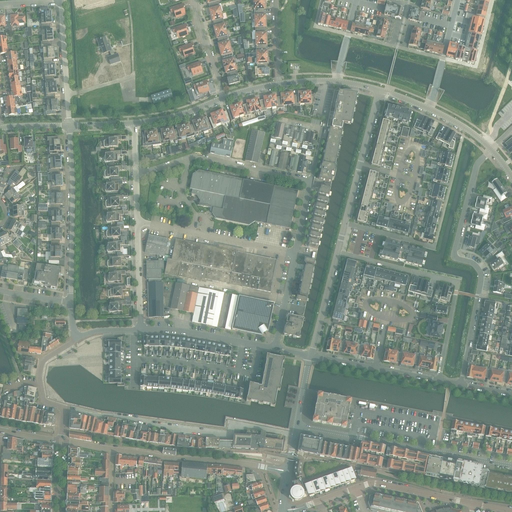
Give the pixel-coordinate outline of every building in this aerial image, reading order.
[(138,0),(134,0),(127,3),(129,8),(140,5),(138,0)] [(265,8),(265,4),(265,3),(254,4),(254,13),(265,12),(264,9),(265,9),(265,8)] [(420,8),(431,11),(432,6),(422,3),(420,8)] [(170,9),(171,13),(174,12),(176,18),(185,15),(183,8),(184,7),(183,4),(170,9)] [(209,11),(210,15),(211,15),(221,13),(219,4),(209,7),(210,9),(209,10),(209,11)] [(140,5),(129,8),(131,14),(142,10),(140,5)] [(41,19),(52,18),(51,12),(49,12),(49,9),(39,10),(39,13),(40,13),(41,19)] [(142,10),(131,14),(132,20),(143,16),(142,10)] [(321,11),(318,25),(323,26),(325,17),(327,13),(321,11)] [(265,15),(265,12),(254,13),(255,22),(266,21),(266,17),(265,17),(265,15)] [(210,16),(211,20),(212,20),(212,21),(213,21),(214,24),(224,21),(221,13),(211,15),(211,16),(210,16)] [(451,43),(448,57),(451,58),(451,57),(454,57),(454,58),(455,59),(454,60),(455,60),(457,60),(463,62),(463,61),(466,62),(466,63),(471,64),(474,65),(474,64),(475,63),(475,62),(476,59),(477,52),(476,52),(476,51),(477,48),(479,40),(480,37),(481,32),(482,29),(482,27),(483,25),(485,18),(475,16),(476,15),(466,13),(465,18),(469,19),(469,18),(472,19),(471,20),(470,25),(470,27),(468,33),(468,34),(465,47),(459,45),(458,45),(455,44),(451,43)] [(8,22),(8,28),(9,33),(12,33),(12,26),(19,26),(18,23),(25,23),(25,17),(18,17),(18,15),(10,16),(11,22),(8,22)] [(8,28),(8,22),(5,22),(4,16),(0,16),(0,27),(5,27),(5,29),(8,28)] [(143,16),(132,20),(134,25),(145,22),(143,16)] [(41,27),(50,27),(50,24),(52,23),(52,18),(41,19),(41,27)] [(214,29),(215,32),(215,33),(226,30),(224,21),(214,24),(214,27),(214,28),(214,29)] [(266,22),(266,21),(255,22),(255,31),(265,30),(265,27),(266,27),(266,26),(266,22)] [(360,24),(360,23),(358,23),(355,22),(352,32),(352,33),(357,34),(360,24)] [(146,23),(135,27),(137,33),(148,29),(146,23)] [(186,28),(187,28),(186,24),(173,29),(174,33),(177,32),(179,38),(188,35),(186,28)] [(370,30),(370,27),(371,26),(365,25),(363,35),(368,36),(368,37),(369,32),(370,30)] [(42,36),(53,35),(53,30),(50,30),(50,27),(41,27),(42,36)] [(148,29),(137,33),(139,38),(149,35),(148,29)] [(215,33),(216,37),(217,39),(217,38),(218,41),(228,39),(226,30),(215,33)] [(266,33),(265,30),(255,31),(256,40),(267,39),(267,35),(266,35),(266,33)] [(41,45),(51,44),(51,41),(53,41),(53,35),(42,36),(42,41),(41,42),(41,45)] [(149,35),(139,38),(140,44),(151,41),(149,35)] [(218,46),(219,50),(220,50),(230,47),(228,39),(218,41),(219,44),(218,44),(219,46),(218,46)] [(267,40),(267,39),(256,40),(256,49),(266,48),(266,45),(267,45),(267,44),(267,40)] [(426,44),(425,46),(424,50),(424,51),(424,50),(429,52),(432,41),(427,40),(426,41),(426,44)] [(151,41),(140,44),(142,50),(153,46),(151,41)] [(437,42),(437,43),(435,53),(440,54),(440,55),(440,54),(440,55),(443,44),(439,43),(437,42)] [(179,48),(180,52),(183,51),(185,57),(194,54),(192,47),(193,47),(192,43),(179,48)] [(43,54),(54,53),(54,47),(51,48),(51,44),(41,45),(41,49),(43,48),(43,54)] [(7,45),(0,45),(0,54),(5,54),(9,53),(8,49),(7,49),(7,45)] [(153,46),(142,50),(144,56),(155,52),(153,46)] [(219,51),(220,55),(221,55),(221,56),(222,56),(223,59),(233,56),(230,47),(220,50),(220,51),(219,51)] [(267,51),(266,48),(256,49),(257,58),(268,57),(268,53),(267,53),(267,51)] [(5,54),(6,58),(7,58),(7,62),(17,61),(16,56),(17,56),(16,52),(9,53),(5,54)] [(155,52),(144,56),(146,61),(157,58),(155,52)] [(44,63),(52,62),(52,59),(55,59),(54,53),(43,54),(44,63)] [(223,63),(224,67),(224,68),(235,65),(233,56),(223,59),(223,62),(223,63)] [(268,62),(268,58),(268,57),(257,58),(257,67),(267,66),(267,63),(268,63),(268,62)] [(44,71),(55,71),(55,65),(53,65),(52,62),(44,63),(45,71),(44,71)] [(187,66),(188,70),(191,70),(193,76),(202,72),(200,66),(201,65),(200,62),(187,66)] [(224,68),(225,72),(226,74),(226,73),(227,76),(237,74),(235,65),(224,68)] [(267,69),(267,66),(257,67),(257,76),(259,76),(259,77),(262,77),(262,76),(268,75),(269,75),(269,71),(268,71),(268,69),(267,69)] [(135,67),(123,68),(123,76),(135,75),(135,67)] [(160,68),(149,72),(151,78),(162,74),(160,68)] [(45,80),(54,80),(53,76),(56,76),(55,71),(44,71),(45,71),(45,80)] [(162,74),(151,78),(152,83),(163,79),(162,74)] [(235,85),(238,84),(238,83),(239,83),(237,74),(227,76),(228,79),(227,79),(228,81),(227,81),(228,85),(229,85),(235,84),(235,85)] [(163,79),(152,83),(154,88),(165,84),(163,79)] [(46,89),(57,88),(56,83),(54,83),(54,80),(45,80),(46,89)] [(207,81),(193,85),(195,89),(197,95),(199,95),(209,91),(207,85),(208,84),(207,81)] [(165,84),(154,88),(156,93),(167,89),(165,84)] [(21,87),(11,89),(12,93),(11,93),(11,97),(15,97),(23,96),(22,92),(21,92),(21,87)] [(57,88),(46,89),(47,98),(55,97),(55,94),(57,94),(57,88)] [(167,90),(156,93),(158,99),(169,95),(167,90)] [(317,188),(330,191),(330,188),(335,164),(342,130),(344,123),(351,124),(357,97),(357,94),(337,91),(334,91),(327,127),(330,127),(322,162),(321,170),(320,174),(319,179),(317,188)] [(305,104),(304,92),(301,93),(299,93),(299,95),(296,95),(297,106),(300,106),(300,104),(305,104)] [(305,104),(305,106),(310,106),(312,106),(315,95),(310,95),(310,93),(308,93),(308,92),(304,92),(305,104)] [(297,106),(296,95),(293,96),(292,94),(290,94),(290,93),(287,94),(288,105),(293,104),(293,107),(297,106)] [(288,105),(287,94),(283,94),(283,95),(281,95),(281,97),(278,97),(280,108),(283,108),(283,105),(288,105)] [(271,107),(269,96),(266,97),(266,98),(264,98),(264,100),(261,100),(264,111),(267,111),(267,108),(271,107)] [(280,108),(278,97),(275,98),(275,96),(273,97),(273,96),(269,96),(271,107),(276,106),(277,109),(280,108)] [(11,97),(4,98),(4,102),(5,102),(6,106),(15,105),(15,101),(15,100),(15,97),(11,97)] [(47,106),(58,106),(57,100),(55,100),(55,97),(47,98),(47,106)] [(264,111),(261,100),(258,101),(258,100),(256,100),(256,99),(252,100),(255,111),(260,110),(261,112),(264,111)] [(255,111),(252,100),(249,101),(249,102),(247,102),(247,104),(245,105),(248,115),(251,115),(250,112),(255,111)] [(248,115),(245,105),(242,106),(241,104),(239,105),(239,104),(235,105),(239,116),(244,114),(245,116),(248,115)] [(14,114),(17,113),(17,109),(16,109),(15,105),(6,106),(6,111),(5,111),(6,115),(9,115),(10,115),(11,115),(12,115),(13,115),(14,114)] [(239,116),(235,105),(232,106),(232,107),(230,108),(231,109),(228,110),(232,121),(235,120),(234,117),(239,116)] [(58,106),(47,106),(47,107),(48,112),(46,112),(46,116),(56,115),(56,111),(58,111),(58,106)] [(388,106),(385,117),(398,121),(397,124),(400,124),(401,121),(409,123),(412,112),(405,110),(404,110),(402,109),(401,109),(388,106)] [(220,111),(217,112),(216,113),(220,123),(221,125),(230,121),(226,111),(223,112),(222,111),(221,112),(220,111)] [(216,125),(220,123),(216,113),(213,114),(213,115),(212,115),(212,117),(209,118),(213,128),(217,127),(216,125)] [(417,130),(423,133),(429,120),(428,120),(428,119),(425,118),(425,117),(424,118),(423,118),(421,122),(420,124),(417,130)] [(201,119),(198,120),(202,130),(203,133),(211,129),(207,119),(204,120),(204,119),(202,119),(201,119)] [(202,130),(198,120),(195,121),(195,122),(193,123),(194,124),(191,125),(195,136),(198,134),(197,132),(202,130)] [(431,129),(432,127),(434,123),(433,122),(433,121),(430,120),(430,121),(429,120),(423,133),(424,131),(428,133),(431,129)] [(285,125),(278,123),(275,137),(283,138),(285,125)] [(195,136),(191,125),(189,126),(188,124),(186,125),(186,124),(183,125),(186,136),(186,138),(192,137),(195,136)] [(178,129),(175,130),(178,141),(182,140),(186,138),(186,136),(183,125),(179,126),(179,127),(178,127),(178,129)] [(291,130),(288,129),(286,135),(290,136),(289,138),(293,138),(295,128),(291,127),(291,130)] [(410,129),(403,127),(400,136),(407,138),(410,129)] [(178,141),(175,130),(173,130),(173,129),(171,129),(170,128),(167,129),(169,140),(174,139),(175,141),(178,141)] [(450,131),(449,131),(449,130),(446,128),(446,129),(445,129),(443,132),(442,135),(439,140),(444,143),(450,131)] [(169,140),(167,129),(163,130),(164,131),(162,131),(162,133),(159,133),(161,144),(165,144),(164,141),(169,140)] [(295,140),(298,141),(298,142),(302,143),(305,130),(301,129),(300,133),(296,132),(295,140)] [(252,130),(245,161),(258,164),(265,133),(252,130)] [(161,144),(159,133),(157,134),(156,132),(154,132),(154,131),(151,132),(153,145),(158,145),(161,144)] [(452,140),(453,138),(455,134),(454,134),(455,133),(451,131),(451,132),(450,131),(444,143),(449,146),(452,140)] [(153,145),(151,132),(147,132),(147,133),(145,133),(145,135),(143,135),(143,146),(147,146),(153,145)] [(310,133),(308,132),(305,142),(309,142),(308,143),(312,144),(314,132),(311,132),(310,133)] [(104,146),(105,147),(109,147),(109,146),(117,146),(117,142),(116,142),(116,140),(121,140),(121,136),(105,136),(106,141),(104,141),(104,142),(104,143),(104,145),(104,146)] [(47,138),(47,141),(49,141),(49,146),(60,146),(60,140),(58,140),(57,137),(47,138)] [(27,138),(27,139),(25,139),(25,148),(26,148),(26,153),(32,152),(32,153),(36,153),(35,142),(35,144),(32,145),(32,138),(31,139),(31,138),(30,138),(29,138),(28,138),(27,138)] [(18,152),(22,152),(21,146),(18,146),(18,139),(10,139),(11,150),(18,149),(18,152)] [(212,143),(210,153),(230,158),(232,148),(232,147),(233,142),(223,140),(222,146),(212,143)] [(276,146),(276,149),(283,150),(284,147),(286,148),(286,151),(291,152),(291,149),(292,146),(285,145),(285,143),(282,142),(282,145),(282,147),(277,146),(276,146)] [(61,151),(60,146),(49,146),(49,147),(50,155),(58,155),(58,152),(61,151)] [(105,161),(105,162),(110,162),(110,161),(117,161),(117,157),(116,157),(116,155),(121,155),(121,151),(114,151),(110,151),(106,151),(106,156),(105,156),(104,157),(104,158),(104,160),(105,161)] [(276,158),(277,152),(273,151),(269,166),(274,167),(275,164),(277,165),(278,158),(276,158)] [(442,153),(441,158),(452,161),(452,160),(453,160),(454,157),(453,157),(453,156),(442,153)] [(289,155),(281,154),(278,168),(286,170),(289,155)] [(50,164),(61,163),(61,158),(59,158),(58,155),(50,155),(48,155),(48,159),(50,159),(50,164)] [(295,159),(292,158),(290,167),(293,167),(292,171),(296,172),(299,157),(295,156),(295,159)] [(438,163),(437,165),(441,166),(441,164),(450,167),(451,166),(452,166),(452,163),(452,162),(452,161),(441,158),(439,163),(438,163)] [(51,169),(49,169),(49,173),(51,173),(59,172),(59,169),(62,169),(61,163),(50,164),(51,169)] [(105,176),(105,177),(110,177),(110,176),(118,176),(118,172),(117,172),(117,170),(122,170),(122,166),(114,166),(110,166),(106,166),(107,171),(105,171),(105,172),(105,173),(105,175),(105,176)] [(436,171),(435,175),(448,178),(448,177),(449,177),(450,174),(449,173),(449,172),(438,170),(436,169),(436,171)] [(16,170),(9,179),(13,182),(18,175),(20,173),(18,172),(16,170)] [(199,171),(193,174),(190,189),(192,189),(191,194),(199,196),(200,198),(199,205),(211,208),(210,210),(216,219),(249,226),(255,222),(290,229),(298,191),(199,171)] [(60,176),(59,172),(51,173),(51,181),(51,182),(62,181),(62,175),(60,176)] [(22,177),(18,175),(13,182),(17,185),(22,177)] [(433,179),(433,182),(436,183),(437,181),(446,183),(447,182),(447,183),(448,179),(447,179),(448,178),(435,175),(436,175),(435,180),(433,179)] [(501,202),(506,198),(504,195),(507,193),(498,179),(492,183),(496,189),(493,191),(501,202)] [(60,190),(60,187),(63,187),(62,181),(51,182),(52,190),(60,190)] [(105,191),(106,192),(111,192),(111,191),(118,191),(118,187),(117,187),(117,185),(122,185),(122,181),(121,181),(111,181),(107,181),(107,186),(106,186),(105,187),(105,188),(105,190),(105,191)] [(321,187),(318,187),(318,189),(316,196),(328,199),(328,198),(329,196),(330,191),(330,188),(321,186),(321,187)] [(430,191),(443,194),(444,193),(445,193),(445,190),(445,189),(432,186),(431,191),(430,191)] [(7,197),(9,199),(17,193),(13,188),(9,191),(9,192),(6,195),(7,196),(7,197)] [(60,194),(60,191),(60,190),(52,190),(52,199),(51,199),(63,199),(63,194),(60,194)] [(443,195),(443,194),(430,191),(429,196),(428,196),(442,200),(442,199),(443,199),(444,196),(443,195)] [(21,199),(17,193),(9,199),(11,202),(13,204),(16,201),(17,202),(21,199)] [(478,197),(477,202),(487,205),(487,202),(489,203),(491,203),(491,202),(492,198),(485,196),(484,195),(484,196),(485,196),(484,199),(478,197)] [(106,206),(106,207),(111,207),(111,206),(119,206),(119,202),(118,202),(118,200),(123,200),(123,196),(107,196),(107,201),(106,201),(106,202),(106,203),(106,205),(106,206)] [(327,203),(328,199),(316,196),(315,203),(327,206),(327,205),(327,203)] [(51,199),(52,199),(51,208),(60,208),(60,205),(62,205),(63,199),(51,199)] [(477,202),(475,208),(482,210),(481,213),(488,214),(489,210),(490,209),(488,208),(486,208),(487,205),(477,202)] [(326,210),(327,206),(315,203),(313,210),(325,213),(325,212),(326,210)] [(506,218),(502,220),(503,224),(511,220),(510,216),(511,215),(511,207),(509,208),(508,205),(504,206),(506,210),(503,211),(506,218)] [(60,211),(60,208),(51,208),(51,217),(62,217),(62,211),(60,211)] [(324,217),(325,215),(325,213),(313,210),(312,218),(324,220),(324,217)] [(106,221),(107,222),(111,222),(111,221),(119,221),(119,217),(118,217),(118,215),(123,215),(123,211),(121,211),(118,211),(108,211),(108,216),(107,216),(106,217),(106,218),(106,220),(106,221)] [(437,220),(438,215),(430,212),(428,212),(426,217),(437,220)] [(474,214),(473,219),(482,221),(483,219),(485,219),(487,220),(487,218),(488,214),(481,213),(480,216),(474,214)] [(62,223),(62,217),(51,217),(51,226),(60,226),(60,223),(62,223)] [(323,224),(323,223),(324,220),(312,218),(310,225),(322,227),(323,224)] [(473,219),(471,224),(478,226),(477,229),(475,228),(475,229),(477,229),(483,231),(484,231),(485,227),(485,226),(482,225),(482,221),(473,219)] [(12,222),(11,225),(19,230),(23,224),(18,222),(18,223),(14,221),(13,223),(12,222)] [(400,222),(397,231),(402,233),(405,223),(405,222),(405,223),(400,222)] [(405,223),(402,233),(408,234),(410,224),(411,223),(405,222),(405,223)] [(10,228),(8,230),(12,233),(12,234),(16,236),(19,230),(11,225),(9,228),(10,228)] [(321,234),(321,232),(321,231),(322,227),(310,225),(309,232),(321,234)] [(51,234),(62,235),(62,229),(60,229),(60,226),(51,226),(51,234)] [(107,236),(107,237),(112,237),(112,236),(120,236),(119,232),(119,230),(124,230),(123,226),(117,226),(108,226),(108,231),(107,231),(107,232),(106,233),(107,235),(107,236)] [(4,233),(1,234),(5,243),(11,240),(9,236),(8,236),(6,232),(4,233)] [(320,238),(321,234),(309,232),(307,239),(319,241),(320,238)] [(51,234),(51,243),(59,243),(59,240),(62,240),(62,235),(51,234)] [(149,235),(147,244),(145,252),(165,257),(168,239),(149,235)] [(470,237),(467,247),(468,247),(468,248),(471,248),(474,248),(475,245),(478,245),(479,243),(481,237),(474,236),(473,238),(470,237)] [(165,273),(189,278),(196,244),(176,239),(171,260),(168,259),(165,273)] [(318,245),(319,241),(307,239),(306,246),(318,249),(318,248),(318,245)] [(21,245),(19,243),(16,240),(14,242),(13,243),(18,248),(21,245)] [(124,245),(124,241),(109,241),(109,246),(107,246),(107,247),(107,248),(107,250),(107,251),(108,252),(112,252),(112,251),(120,251),(120,247),(119,247),(119,245),(124,245)] [(385,241),(381,257),(397,261),(397,260),(406,262),(405,263),(421,267),(425,251),(409,247),(409,248),(401,246),(401,245),(385,241)] [(59,247),(59,243),(51,243),(51,252),(50,252),(62,252),(62,247),(59,247)] [(189,278),(201,281),(202,278),(200,277),(201,273),(200,273),(201,269),(201,270),(206,246),(196,244),(189,278)] [(493,256),(497,251),(495,249),(493,247),(489,244),(486,246),(485,245),(483,248),(484,249),(481,252),(484,255),(486,258),(489,255),(491,253),(493,256)] [(201,281),(204,281),(205,278),(227,283),(227,284),(229,284),(236,285),(238,277),(231,276),(236,252),(206,246),(201,270),(201,269),(200,273),(201,273),(200,277),(202,278),(201,281)] [(4,251),(1,252),(1,253),(3,257),(14,259),(12,255),(6,254),(4,251)] [(49,261),(49,264),(51,264),(59,265),(59,261),(59,258),(61,258),(62,252),(50,252),(51,252),(50,257),(49,257),(49,261)] [(236,285),(240,286),(240,284),(242,275),(246,254),(236,252),(231,276),(238,277),(236,285)] [(498,259),(491,264),(495,270),(499,267),(500,269),(504,266),(503,264),(506,262),(502,257),(504,256),(502,252),(496,256),(498,259)] [(256,257),(250,255),(246,254),(242,275),(240,284),(243,285),(243,287),(250,288),(256,257)] [(108,266),(108,267),(113,267),(113,266),(120,266),(120,262),(119,260),(124,260),(124,256),(109,256),(109,261),(108,261),(107,262),(107,263),(107,265),(108,266)] [(276,261),(262,258),(256,257),(250,288),(270,292),(277,260),(276,260),(276,261)] [(315,261),(305,258),(304,264),(314,267),(314,266),(314,264),(315,261)] [(347,260),(345,267),(355,269),(356,263),(347,260)] [(148,280),(161,279),(162,279),(162,269),(164,269),(164,261),(146,261),(147,280),(148,280)] [(61,268),(37,264),(34,282),(45,284),(45,286),(57,288),(59,274),(61,274),(61,268)] [(313,272),(314,267),(304,264),(302,270),(313,272)] [(8,265),(8,268),(6,279),(17,281),(19,270),(19,267),(8,265)] [(371,267),(366,266),(363,277),(368,279),(371,267)] [(376,268),(371,267),(368,279),(374,280),(376,268)] [(376,268),(374,280),(379,281),(379,279),(382,270),(376,268)] [(24,271),(19,270),(17,281),(22,282),(23,280),(26,280),(28,270),(24,269),(24,271)] [(311,278),(313,272),(302,270),(301,276),(311,278)] [(108,281),(109,282),(113,282),(113,281),(121,281),(121,277),(120,277),(120,275),(125,275),(125,271),(109,271),(110,276),(108,276),(108,277),(108,278),(108,280),(108,281)] [(344,272),(342,278),(352,280),(353,274),(344,272)] [(400,285),(400,286),(400,285),(406,286),(407,283),(408,283),(410,278),(408,277),(408,276),(403,275),(400,285)] [(310,284),(311,278),(301,276),(300,282),(310,284)] [(342,278),(341,284),(350,286),(353,287),(354,281),(352,280),(342,278)] [(410,285),(408,292),(420,295),(424,281),(423,281),(423,280),(420,279),(419,280),(418,280),(417,287),(410,285)] [(496,282),(495,282),(493,293),(501,294),(502,291),(502,288),(503,288),(504,289),(505,286),(505,284),(503,284),(503,283),(500,283),(501,280),(497,280),(496,282)] [(149,318),(163,317),(164,317),(163,282),(161,282),(161,281),(148,281),(149,282),(148,282),(149,318)] [(420,295),(431,298),(433,291),(428,289),(429,283),(428,282),(429,282),(425,281),(425,282),(424,281),(420,295)] [(309,290),(310,284),(300,282),(299,288),(309,290)] [(199,288),(176,283),(171,309),(193,313),(199,288)] [(339,290),(350,292),(351,293),(353,287),(350,286),(341,284),(339,290)] [(108,296),(109,297),(114,297),(114,296),(121,296),(121,292),(120,292),(120,290),(125,290),(125,286),(113,286),(110,286),(110,291),(109,291),(108,292),(108,293),(108,295),(108,296)] [(443,286),(440,300),(449,302),(450,295),(447,295),(449,288),(448,288),(448,287),(445,286),(445,287),(443,286)] [(192,322),(211,326),(212,323),(213,320),(213,317),(214,315),(214,312),(215,309),(216,306),(216,303),(217,300),(217,298),(218,295),(219,292),(199,288),(192,322)] [(308,296),(309,290),(299,288),(297,294),(308,296)] [(338,295),(347,298),(348,298),(350,292),(339,290),(338,295)] [(308,296),(297,294),(296,300),(306,302),(307,298),(308,296)] [(338,295),(337,301),(347,304),(348,304),(349,298),(348,298),(338,295)] [(273,309),(274,303),(239,296),(232,329),(237,330),(237,328),(262,334),(266,331),(271,309),(273,309)] [(109,311),(109,312),(114,312),(114,311),(122,311),(122,307),(121,307),(121,305),(126,305),(126,301),(125,301),(110,301),(110,306),(109,306),(109,307),(109,308),(109,310),(109,311)] [(337,301),(335,307),(345,310),(347,304),(337,301)] [(486,301),(484,307),(485,307),(495,309),(498,310),(499,304),(496,304),(496,303),(494,303),(488,302),(486,301)] [(436,306),(435,312),(446,314),(447,314),(448,310),(447,310),(447,308),(443,307),(443,304),(438,303),(436,303),(435,306),(436,306)] [(345,310),(335,307),(334,313),(344,315),(345,310)] [(17,318),(17,324),(19,324),(19,328),(27,329),(27,325),(27,318),(27,309),(22,309),(18,309),(17,318)] [(344,315),(334,313),(332,319),(344,322),(345,316),(344,315)] [(299,338),(303,319),(288,315),(287,322),(291,323),(290,325),(286,324),(284,335),(288,336),(299,338)] [(437,317),(427,315),(426,319),(430,320),(429,322),(433,323),(432,327),(431,327),(430,331),(431,332),(430,336),(430,337),(431,337),(440,338),(441,334),(442,334),(442,333),(442,330),(442,329),(443,325),(443,324),(442,324),(435,323),(436,321),(437,317)] [(43,337),(42,348),(41,353),(46,351),(47,351),(49,349),(60,342),(61,341),(59,337),(50,343),(51,334),(43,333),(43,337)] [(117,341),(114,341),(108,341),(108,347),(120,347),(121,347),(121,341),(124,341),(124,337),(117,338),(117,341)] [(328,339),(326,351),(332,352),(335,338),(334,338),(334,340),(328,339)] [(335,338),(332,352),(332,351),(338,352),(339,348),(342,349),(343,342),(340,341),(341,339),(335,338)] [(19,341),(18,351),(41,354),(41,353),(42,348),(30,347),(30,342),(19,341)] [(343,342),(342,349),(344,349),(344,353),(350,354),(352,344),(343,342)] [(352,344),(350,354),(355,355),(356,351),(359,352),(360,345),(352,344)] [(360,345),(359,352),(362,352),(361,356),(367,357),(369,347),(360,345)] [(373,359),(375,348),(369,347),(367,357),(366,358),(373,359)] [(389,363),(391,351),(386,350),(383,361),(389,363)] [(391,351),(389,363),(390,362),(395,363),(396,359),(399,359),(400,353),(391,351)] [(400,353),(399,359),(402,360),(401,364),(407,365),(409,354),(400,353)] [(409,354),(407,365),(413,366),(413,362),(416,363),(418,354),(414,353),(414,355),(409,354)] [(418,354),(416,363),(419,363),(418,367),(424,368),(426,358),(418,356),(418,354)] [(282,379),(284,370),(281,370),(283,364),(283,362),(284,362),(285,358),(280,357),(270,355),(267,355),(266,360),(265,366),(265,368),(264,374),(263,374),(263,376),(262,382),(261,384),(262,384),(263,385),(263,387),(258,386),(258,385),(254,384),(250,383),(249,388),(247,397),(246,401),(251,402),(251,401),(258,403),(258,404),(263,405),(263,404),(271,405),(270,406),(275,407),(276,402),(275,402),(278,390),(280,391),(281,386),(280,386),(282,379)] [(34,366),(35,359),(26,357),(25,365),(26,365),(25,370),(31,371),(32,366),(34,366)] [(432,359),(430,370),(435,371),(438,360),(432,359)] [(473,379),(476,365),(470,364),(467,377),(473,379)] [(481,368),(479,379),(485,380),(485,376),(488,377),(489,370),(481,368)] [(489,370),(488,377),(491,377),(490,381),(496,382),(499,369),(498,369),(498,371),(489,370)] [(499,369),(496,382),(502,383),(503,379),(506,380),(507,371),(505,370),(499,369)] [(117,386),(124,386),(124,383),(121,383),(121,377),(120,377),(109,377),(108,377),(108,384),(117,384),(117,386)] [(218,395),(220,385),(213,384),(212,394),(218,395)] [(25,395),(26,396),(25,396),(35,398),(37,399),(38,396),(37,388),(28,387),(25,387),(25,391),(25,395)] [(237,388),(235,399),(241,400),(243,390),(237,388)] [(341,427),(342,427),(342,428),(343,428),(344,428),(345,428),(346,428),(346,427),(346,426),(347,425),(346,425),(346,424),(346,423),(347,417),(348,417),(349,412),(348,412),(350,404),(351,403),(351,402),(351,401),(351,400),(350,400),(350,399),(349,399),(348,399),(347,399),(346,399),(339,398),(339,397),(335,397),(334,397),(334,396),(329,396),(322,395),(322,394),(321,394),(321,393),(320,393),(319,393),(318,393),(318,394),(317,394),(317,395),(317,396),(317,397),(317,398),(316,406),(315,410),(314,417),(313,417),(313,418),(313,419),(312,419),(312,420),(312,421),(313,421),(312,422),(313,422),(314,422),(315,422),(315,423),(316,423),(316,422),(317,422),(321,423),(326,424),(327,424),(326,424),(327,424),(328,423),(331,424),(331,425),(332,425),(337,426),(341,427)] [(1,408),(0,415),(0,416),(4,418),(7,404),(7,400),(8,397),(8,395),(3,398),(3,400),(4,400),(3,408),(1,408)] [(25,406),(28,407),(29,402),(34,403),(35,398),(25,396),(25,398),(22,398),(23,398),(20,397),(20,400),(25,401),(24,406),(25,406)] [(15,420),(17,409),(17,405),(14,404),(14,405),(11,405),(9,419),(15,420)] [(28,422),(31,407),(30,407),(28,407),(25,406),(24,411),(21,421),(28,422)] [(34,423),(36,408),(31,407),(28,422),(34,423)] [(21,421),(24,411),(17,409),(15,420),(21,421)] [(44,425),(55,426),(56,416),(51,415),(52,413),(46,412),(44,425)] [(81,423),(82,416),(82,415),(70,414),(69,428),(80,430),(81,423)] [(94,433),(97,419),(91,417),(89,431),(94,433)] [(108,425),(108,427),(113,427),(114,422),(116,422),(116,419),(107,418),(107,420),(108,421),(108,422),(109,422),(108,425)] [(97,419),(94,433),(102,434),(104,420),(97,419)] [(120,437),(123,420),(117,419),(114,434),(115,434),(114,436),(120,437)] [(123,420),(120,437),(125,438),(128,427),(127,427),(128,421),(123,420)] [(128,427),(125,438),(133,439),(137,423),(133,422),(128,421),(127,427),(128,427)] [(138,440),(142,424),(138,423),(137,423),(133,439),(138,440)] [(142,424),(138,440),(142,441),(146,442),(147,433),(148,429),(149,426),(146,425),(142,424)] [(165,444),(167,431),(161,430),(158,443),(165,444)] [(247,435),(242,435),(234,435),(233,442),(225,441),(220,441),(219,449),(223,449),(226,447),(228,447),(230,448),(257,449),(257,445),(259,445),(261,431),(247,430),(247,435)] [(91,440),(92,436),(70,432),(69,437),(91,441),(91,440)] [(151,433),(150,442),(157,443),(159,434),(151,433)] [(282,449),(283,441),(278,440),(278,436),(266,434),(264,447),(282,449)] [(189,447),(189,439),(187,439),(187,440),(185,440),(186,436),(178,435),(177,446),(189,447)] [(317,439),(301,436),(298,452),(304,453),(314,455),(317,439)] [(16,450),(17,439),(8,437),(7,449),(11,450),(16,450)] [(202,437),(202,447),(219,448),(219,439),(202,437),(202,438),(202,437)] [(323,440),(317,439),(314,455),(319,456),(320,456),(323,440)] [(329,441),(323,440),(320,456),(326,457),(329,441)] [(335,442),(329,441),(326,457),(332,458),(335,442)] [(340,443),(335,442),(332,458),(337,459),(340,443)] [(346,444),(340,443),(337,459),(343,460),(346,444)] [(360,447),(357,447),(355,462),(381,467),(385,447),(361,443),(360,447)] [(352,446),(346,444),(343,460),(349,461),(352,446)] [(297,457),(296,461),(302,462),(300,471),(302,476),(305,484),(305,485),(307,484),(306,483),(310,482),(310,483),(312,482),(311,481),(315,480),(315,481),(317,480),(316,479),(320,479),(322,479),(321,477),(325,477),(327,477),(326,475),(330,475),(331,476),(332,475),(331,474),(331,473),(335,473),(336,474),(337,473),(337,472),(341,471),(341,472),(342,471),(342,470),(346,469),(346,470),(347,470),(347,468),(350,468),(351,468),(352,472),(355,472),(358,470),(354,464),(355,462),(357,447),(352,446),(349,461),(343,460),(337,459),(332,458),(326,457),(320,456),(319,456),(314,455),(304,453),(303,458),(297,457)] [(68,457),(80,457),(90,459),(90,455),(84,454),(79,454),(79,453),(79,448),(69,447),(68,457)] [(425,476),(429,456),(390,448),(390,449),(387,448),(386,455),(383,455),(381,467),(425,476)] [(38,452),(37,456),(40,456),(40,458),(43,458),(42,459),(52,460),(52,454),(41,453),(41,452),(38,452)] [(298,482),(293,483),(294,487),(297,494),(301,492),(304,498),(309,497),(314,495),(319,493),(325,491),(320,479),(317,470),(319,456),(314,455),(304,453),(298,452),(296,461),(294,472),(296,478),(298,482)] [(38,466),(52,467),(52,460),(42,459),(43,458),(40,458),(40,456),(37,456),(30,456),(30,459),(38,459),(38,466)] [(425,476),(439,478),(443,458),(429,456),(425,476)] [(80,457),(68,457),(68,467),(79,467),(80,467),(80,457)] [(443,458),(439,478),(452,481),(456,461),(445,459),(443,458)] [(456,461),(452,481),(486,488),(489,473),(489,470),(482,469),(483,465),(463,461),(456,459),(456,461)] [(206,479),(207,474),(207,465),(182,463),(181,477),(206,479)] [(207,474),(216,475),(217,475),(217,465),(207,465),(207,474)] [(241,476),(242,468),(224,466),(223,466),(223,475),(226,476),(226,474),(241,476)] [(68,476),(78,476),(78,469),(79,469),(79,467),(68,467),(68,476)] [(352,472),(351,468),(347,468),(347,470),(346,470),(350,482),(355,480),(352,472)] [(371,469),(361,468),(360,475),(375,478),(376,473),(376,470),(371,469)] [(102,476),(102,478),(109,478),(109,469),(103,469),(96,469),(95,475),(102,476)] [(342,471),(341,472),(345,484),(350,482),(346,470),(346,469),(342,470),(342,471)] [(51,475),(36,474),(27,474),(27,471),(22,471),(22,479),(33,480),(36,480),(51,481),(51,475)] [(337,473),(336,474),(340,485),(345,484),(341,472),(341,471),(337,472),(337,473)] [(332,475),(331,476),(335,487),(340,485),(336,474),(335,473),(331,473),(331,474),(332,475)] [(511,477),(489,473),(486,488),(511,493),(511,477)] [(327,477),(325,477),(330,489),(335,487),(331,476),(330,475),(326,475),(327,477)] [(320,479),(325,491),(330,489),(325,477),(321,477),(322,479),(320,479)] [(36,480),(33,480),(33,482),(35,482),(35,483),(37,483),(36,488),(44,488),(44,487),(51,488),(51,481),(36,480)] [(257,483),(251,484),(248,487),(249,491),(250,491),(253,491),(262,488),(261,482),(258,483),(258,482),(257,483)] [(81,494),(85,494),(86,488),(88,488),(88,489),(94,490),(94,487),(80,486),(67,485),(67,493),(81,494)] [(44,488),(36,488),(30,488),(30,492),(35,492),(35,499),(44,500),(44,501),(51,501),(51,488),(44,487),(44,488)] [(100,487),(99,495),(108,496),(109,487),(101,487),(100,487)] [(253,500),(264,496),(262,489),(252,492),(253,495),(251,495),(253,500)] [(139,490),(132,490),(132,494),(134,494),(134,501),(138,501),(138,505),(141,505),(141,496),(139,496),(139,490)] [(113,502),(114,502),(120,502),(120,498),(123,499),(123,492),(120,492),(117,492),(116,492),(114,492),(113,502)] [(81,494),(67,493),(67,501),(83,501),(83,498),(80,498),(81,494)] [(421,511),(418,503),(375,494),(370,496),(368,503),(371,510),(377,511),(421,511)] [(259,506),(267,503),(265,497),(257,499),(259,506)] [(1,504),(0,511),(1,511),(2,511),(12,511),(13,511),(7,511),(7,509),(16,510),(17,505),(17,503),(7,503),(1,502),(1,503),(1,504)] [(267,503),(259,506),(260,508),(255,510),(256,511),(261,511),(269,509),(267,503)]
